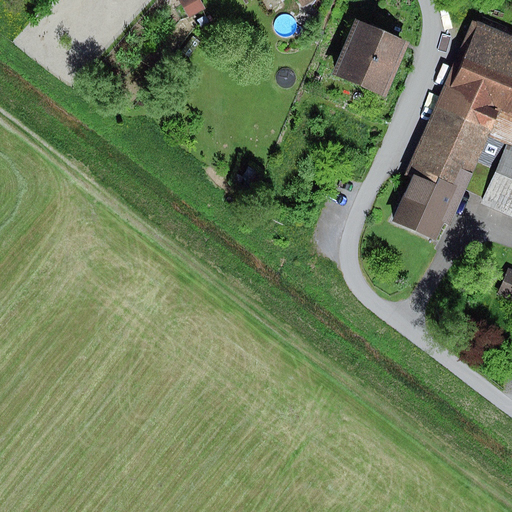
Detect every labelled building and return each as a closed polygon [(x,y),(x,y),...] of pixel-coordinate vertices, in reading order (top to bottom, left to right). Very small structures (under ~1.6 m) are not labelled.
[(199,0),(179,0),(189,17),(204,9),(199,0)] [(416,44),(363,21),(338,75),(391,99),(416,44)] [(511,38),(468,21),(385,224),(430,242),(437,223),(445,227),(460,190),(490,202),(511,148),(511,38)] [(511,148),(490,202),(487,208),(511,218),(511,148)] [(511,272),(504,269),(494,295),(511,301),(511,272)]
